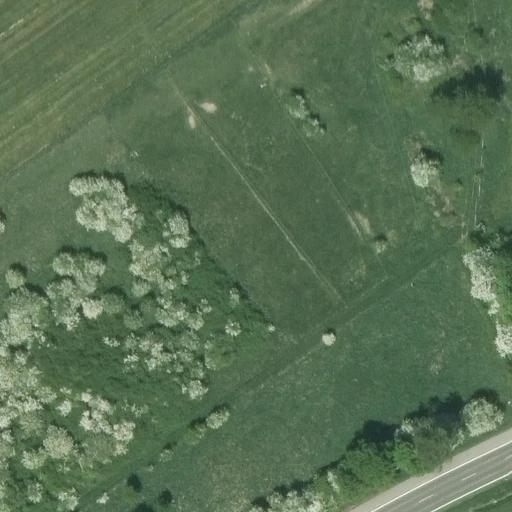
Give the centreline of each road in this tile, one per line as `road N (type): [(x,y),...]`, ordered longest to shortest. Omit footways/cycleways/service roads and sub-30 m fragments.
road 1 (track): [(464,241),(72,511)]
road 2 (track): [(511,327),(464,241),(476,84),(457,0)]
road 3 (secondary): [(511,458),(398,511)]
